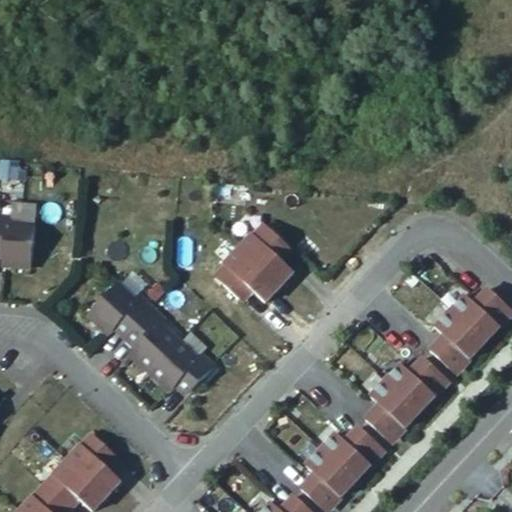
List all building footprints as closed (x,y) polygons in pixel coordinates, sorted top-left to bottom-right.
[(0,256),(2,257),(1,265),(3,265),(33,269),(37,226),(13,224),(13,218),(0,216),(0,256)] [(278,223),(270,231),(286,246),(294,238),(278,223)] [(225,266),(215,277),(238,299),(249,288),(253,293),(265,303),(293,273),(282,263),(277,257),(287,247),(286,246),(270,231),(263,225),(253,236),(252,235),(224,265),(225,266)] [(287,247),(277,257),(282,263),(292,252),(287,247)] [(137,300),(119,283),(89,314),(108,333),(110,335),(116,328),(122,322),(141,341),(136,347),(130,353),(132,355),(149,372),(168,391),(170,392),(176,386),(182,380),(194,391),(215,367),(200,354),(197,358),(180,342),(163,326),(167,321),(154,308),(141,296),(137,300)] [(249,288),(238,299),(243,304),(253,293),(249,288)] [(444,337),(430,351),(452,372),(461,361),(469,360),(500,328),(500,320),(510,310),(488,290),(474,304),(465,296),(451,312),(435,329),(444,337)] [(122,322),(116,328),(136,347),(141,341),(122,322)] [(380,406),(366,420),(387,440),(397,430),(405,429),(435,397),(436,389),(445,379),(424,358),(410,374),(401,365),(387,380),(371,397),(380,406)] [(182,380),(176,386),(188,397),(194,391),(182,380)] [(315,474),(302,489),(323,509),(333,499),(340,498),(371,466),(371,458),(381,447),(359,427),(345,442),(337,434),(322,449),(306,466),(315,474)] [(95,437),(25,511),(63,511),(77,498),(81,501),(91,511),(93,511),(121,482),(109,471),(105,467),(115,456),(95,437)] [(115,456),(105,467),(109,471),(119,460),(115,456)] [(311,511),(295,496),(281,511),(272,503),(263,511),(311,511)] [(77,498),(63,511),(70,511),(81,501),(77,498)]
